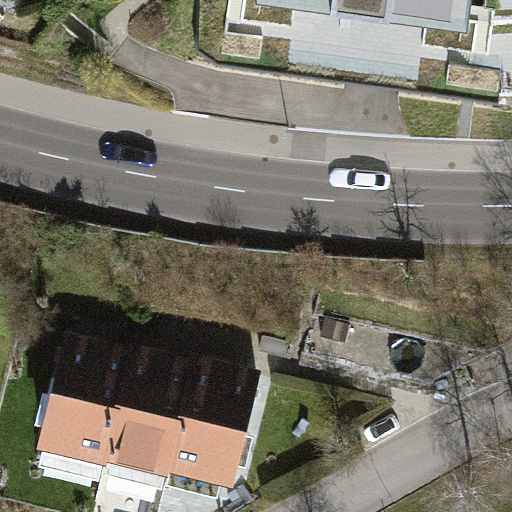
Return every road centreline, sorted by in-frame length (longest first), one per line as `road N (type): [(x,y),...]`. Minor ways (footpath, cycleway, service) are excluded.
road 1 (secondary): [(0,146),(159,182),(344,204),(511,207)]
road 2 (unclassified): [(319,511),(443,439),(511,409)]
